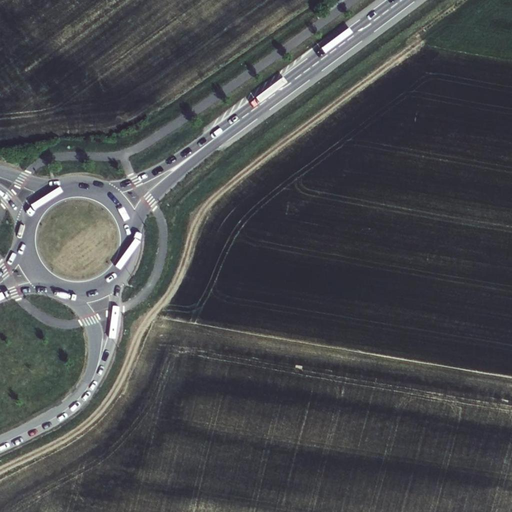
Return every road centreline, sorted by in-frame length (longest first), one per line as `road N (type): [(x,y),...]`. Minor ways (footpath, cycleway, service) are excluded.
road 1 (track): [(0,473),(74,434),(110,401),(140,325),(180,279),(202,209),(423,39)]
road 2 (primary): [(130,246),(155,195),(254,109)]
road 3 (primary): [(254,109),(145,177),(89,188)]
road 4 (primary): [(401,0),(254,109)]
road 5 (tertiary): [(84,393),(109,351),(119,271)]
